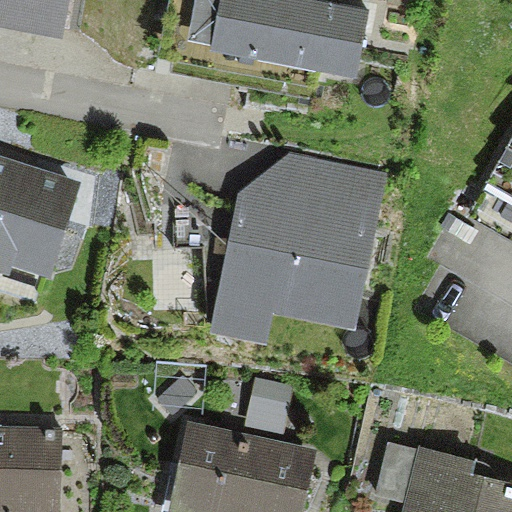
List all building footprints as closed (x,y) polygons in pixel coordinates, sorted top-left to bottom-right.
[(68,0),(0,0),(0,15),(65,25),(68,0)] [(371,17),(272,0),(172,0),(161,67),(327,96),(331,77),(360,83),(371,17)] [(511,150),(472,222),(511,243),(511,150)] [(362,329),(390,173),(282,157),(237,193),(214,328),(270,338),(275,314),(362,329)] [(41,269),(67,187),(0,165),(0,266),(3,257),(41,269)] [(267,377),(257,424),(294,432),(304,385),(267,377)] [(48,430),(0,428),(0,511),(39,511),(41,439),(47,439),(48,430)] [(194,434),(177,511),(296,511),(308,457),(194,434)] [(511,511),(511,488),(465,477),(468,465),(383,444),(371,494),(405,503),(402,511),(511,511)]
